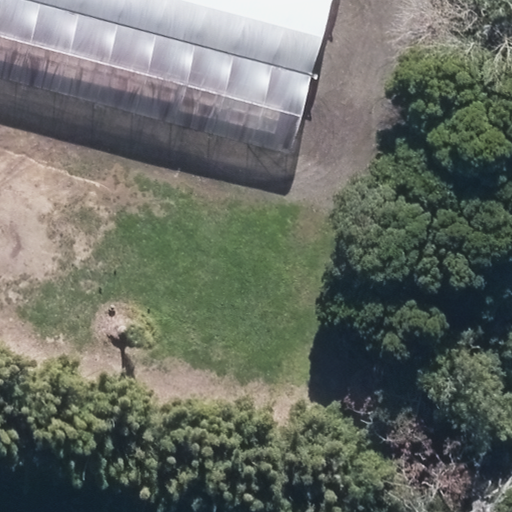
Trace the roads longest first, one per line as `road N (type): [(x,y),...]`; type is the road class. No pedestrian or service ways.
road 1 (track): [(314,188),(0,101)]
road 2 (track): [(314,188),(363,0)]
